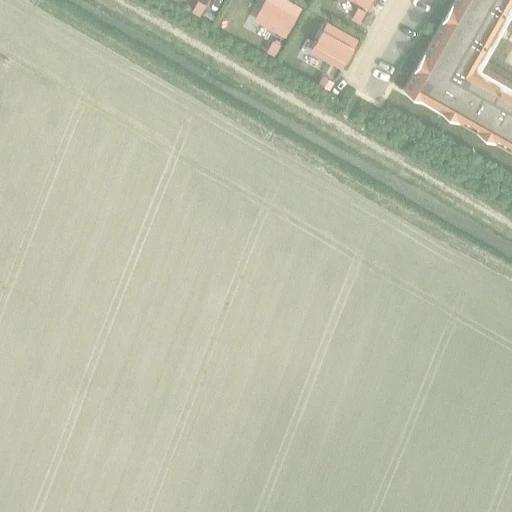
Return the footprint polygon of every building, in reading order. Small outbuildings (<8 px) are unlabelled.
[(284,35),(300,7),(286,0),(264,0),(258,11),(268,17),(264,24),(284,35)] [(511,0),(462,0),(409,93),(446,114),(510,0),(511,0)] [(192,11),(199,15),(205,5),(198,1),(192,11)] [(357,7),(352,18),(359,22),(364,11),(357,7)] [(323,57),(340,67),(356,39),(326,22),(315,43),(328,50),(323,57)] [(279,45),(272,41),(266,51),(273,55),(279,45)] [(321,76),(317,83),(328,89),(332,82),(321,76)] [(511,148),(510,151),(511,151),(511,93),(482,76),(475,89),(468,85),(450,116),(458,121),(463,114),(511,141),(511,148)]
